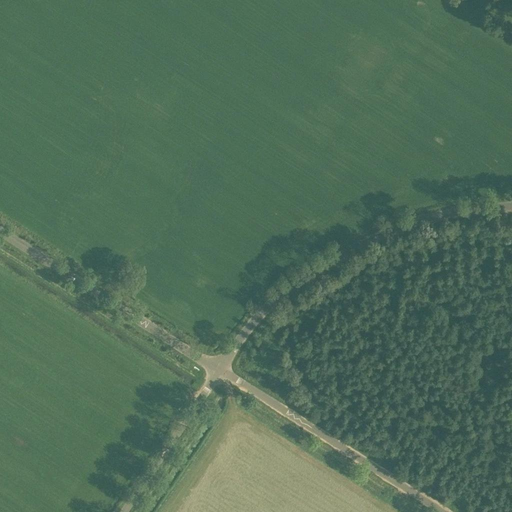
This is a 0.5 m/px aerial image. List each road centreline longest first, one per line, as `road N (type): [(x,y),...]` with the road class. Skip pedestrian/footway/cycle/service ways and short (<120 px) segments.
road 1 (unclassified): [(217,367),(278,297),(359,242),(449,210),(511,204)]
road 2 (unclassified): [(441,511),(217,367)]
road 3 (unclassified): [(217,367),(0,224)]
road 4 (unclassified): [(120,511),(217,367)]
